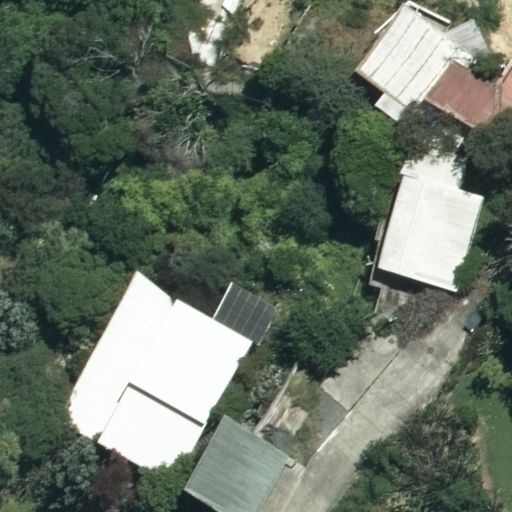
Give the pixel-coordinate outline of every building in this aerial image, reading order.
[(198,0),(179,41),(203,53),(196,69),(248,94),(255,77),(274,86),(314,0),(198,0)] [(471,57),(420,22),(374,89),(424,124),(471,57)] [(511,92),(505,103),(478,84),(456,115),(511,155),(511,92)] [(392,279),(459,298),(496,171),(429,151),(392,279)] [(261,349),(150,286),(69,429),(180,492),(261,349)] [(211,511),(281,511),(344,392),(302,371),(264,444),(244,433),(205,509),(211,511)]
